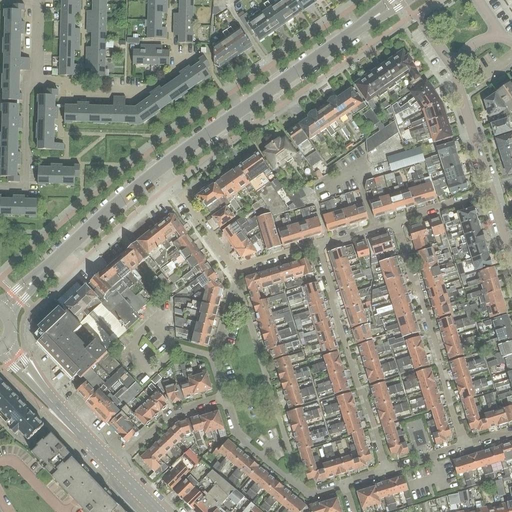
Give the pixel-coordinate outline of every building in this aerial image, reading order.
[(293,18),(281,1),(275,5),(271,0),(270,0),(268,2),(284,25),(285,24),(283,22),(285,21),(286,23),(293,18)] [(280,0),(281,1),(293,18),(300,13),(299,12),(300,11),(302,13),(303,12),(302,11),(294,0),(280,0)] [(294,0),(302,11),(311,5),(310,4),(312,3),(312,4),(314,3),(312,0),(294,0)] [(167,3),(148,2),(148,13),(150,13),(150,20),(146,20),(161,21),(162,9),(167,9),(167,3)] [(284,25),(268,2),(263,5),(267,11),(262,14),(273,31),(280,27),(279,25),(281,24),(283,26),(284,25)] [(80,4),(61,4),(61,14),(63,15),(63,21),(59,21),(59,22),(75,22),(75,10),(80,10),(80,4)] [(87,16),(87,22),(106,23),(106,12),(104,12),(104,5),(108,5),(93,4),(92,16),(87,16)] [(24,23),(21,23),(19,23),(19,11),(24,11),(24,5),(13,5),(13,10),(3,10),(7,11),(7,17),(5,17),(5,28),(24,29),(24,23)] [(174,19),(174,25),(193,25),(193,15),(191,14),(191,8),(195,8),(195,7),(179,7),(179,19),(174,19)] [(221,12),(218,8),(213,8),(212,16),(215,16),(221,12)] [(244,16),(240,19),(251,36),(254,34),(259,41),(273,31),(262,14),(259,11),(249,18),(246,14),(245,15),(244,16)] [(161,21),(146,20),(150,21),(150,27),(148,27),(147,39),(166,39),(166,33),(161,33),(161,21)] [(75,22),(59,22),(63,22),(63,29),(61,29),(61,40),(79,40),(79,34),(74,34),(75,22)] [(106,23),(87,22),(87,28),(92,28),(92,40),(107,41),(103,40),(103,34),(105,34),(106,23)] [(193,25),(174,25),(174,31),(179,31),(178,43),(194,44),(194,43),(190,43),(190,36),(192,36),(193,25)] [(18,34),(21,35),(24,35),(24,29),(5,28),(5,39),(7,39),(7,46),(2,46),(18,47),(18,34)] [(245,51),(252,46),(240,29),(234,33),(230,28),(227,30),(242,53),(243,53),(242,51),(244,50),(245,51)] [(227,30),(226,31),(222,33),(226,39),(220,43),(232,60),(239,55),(238,54),(240,52),(241,54),(242,53),(227,30)] [(79,40),(61,40),(60,50),(62,50),(62,57),(58,57),(74,58),(74,46),(79,46),(79,40)] [(86,52),(86,58),(105,59),(105,48),(103,48),(103,41),(107,41),(92,40),(91,52),(86,52)] [(220,43),(214,47),(214,65),(214,64),(216,64),(216,66),(220,68),(232,60),(220,43)] [(30,59),(23,59),(18,59),(18,47),(2,46),(6,47),(6,53),(4,53),(4,64),(30,65),(30,59)] [(151,65),(151,46),(145,46),(145,51),(133,51),(133,66),(133,62),(140,62),(140,64),(151,65)] [(151,46),(151,65),(162,65),(162,63),(169,63),(169,67),(169,52),(157,51),(157,46),(151,46)] [(410,83),(413,88),(423,82),(413,69),(414,68),(410,63),(411,62),(408,57),(406,58),(402,51),(392,58),(405,77),(409,74),(412,78),(410,79),(412,82),(410,83)] [(74,58),(58,57),(58,58),(62,58),(62,65),(60,65),(60,76),(78,76),(79,70),(73,70),(74,58)] [(192,71),(191,69),(189,67),(184,70),(195,86),(204,79),(203,78),(208,74),(211,77),(206,69),(210,66),(203,57),(199,60),(202,64),(192,71)] [(105,59),(86,58),(86,64),(91,64),(91,77),(106,77),(102,76),(103,70),(105,70),(105,59)] [(405,77),(392,58),(385,63),(386,64),(384,66),(397,85),(397,86),(401,83),(400,80),(405,77)] [(17,70),(20,71),(30,71),(30,65),(4,64),(4,75),(6,75),(6,82),(2,82),(17,83),(17,70)] [(397,85),(384,66),(383,65),(377,69),(378,70),(374,73),(386,90),(388,89),(389,90),(397,85)] [(179,74),(181,76),(182,78),(172,85),(181,98),(182,97),(179,94),(185,90),(186,92),(195,86),(184,70),(179,74)] [(387,92),(386,90),(374,73),(374,72),(373,71),(367,76),(368,77),(365,79),(377,96),(378,95),(379,97),(387,92)] [(371,100),(377,96),(365,79),(364,79),(364,78),(357,83),(358,84),(355,86),(354,84),(354,85),(371,109),(372,111),(376,108),(371,100)] [(3,101),(16,101),(17,101),(19,101),(22,101),(22,95),(17,95),(17,83),(2,82),(6,83),(5,89),(3,89),(3,101)] [(399,114),(408,109),(408,108),(432,92),(430,90),(432,89),(427,82),(419,87),(419,86),(411,92),(414,98),(400,108),(396,103),(391,106),(395,116),(399,114)] [(504,87),(504,88),(497,93),(500,97),(511,113),(511,87),(510,84),(508,85),(508,84),(507,84),(506,84),(505,84),(505,85),(504,85),(504,86),(504,87)] [(162,92),(161,89),(160,87),(155,91),(165,106),(174,100),(173,98),(179,94),(181,98),(172,85),(162,92)] [(338,96),(350,113),(351,112),(354,117),(367,108),(355,91),(353,88),(353,89),(354,90),(352,91),(350,88),(338,96)] [(58,108),(55,108),(52,108),(53,96),(55,96),(58,96),(58,91),(46,90),(46,95),(37,95),(37,96),(41,96),(41,103),(39,103),(39,114),(57,114),(58,108)] [(150,94),(151,96),(153,98),(145,104),(151,113),(155,111),(156,112),(165,106),(155,91),(150,94)] [(419,108),(423,112),(440,100),(435,93),(433,94),(432,92),(408,108),(408,109),(411,113),(419,108)] [(390,97),(394,102),(399,99),(395,94),(390,97)] [(489,116),(489,117),(494,116),(500,114),(502,112),(506,118),(510,115),(506,110),(495,94),(485,101),(485,100),(483,100),(483,101),(483,102),(484,103),(485,103),(487,110),(486,110),(488,116),(489,116)] [(52,108),(55,108),(58,108),(61,108),(65,108),(65,106),(65,105),(61,105),(55,105),(55,96),(53,96),(52,108)] [(327,102),(328,103),(340,120),(346,116),(351,123),(355,120),(350,113),(338,96),(337,96),(338,98),(337,99),(336,97),(335,98),(334,97),(327,102)] [(113,97),(113,104),(113,110),(101,109),(101,125),(101,121),(108,121),(108,123),(119,123),(119,97),(113,97)] [(125,110),(125,107),(125,98),(119,97),(119,123),(130,124),(130,121),(136,122),(136,124),(137,124),(137,110),(125,110)] [(413,128),(426,123),(426,122),(432,120),(444,116),(443,114),(444,114),(445,114),(442,103),(440,100),(423,112),(425,118),(411,124),(413,128)] [(65,105),(65,106),(65,108),(64,124),(65,124),(65,120),(72,120),(72,122),(83,122),(83,103),(77,103),(77,106),(77,108),(65,108),(65,105)] [(89,109),(89,106),(89,104),(83,103),(83,122),(94,123),(94,121),(100,121),(100,125),(101,125),(101,109),(89,109)] [(326,104),(318,109),(330,127),(336,123),(341,130),(345,127),(340,120),(328,103),(327,103),(329,105),(327,106),(326,104)] [(21,117),(19,117),(16,117),(17,105),(19,105),(17,105),(1,104),(1,105),(5,105),(5,112),(3,112),(2,123),(21,123),(21,117)] [(137,110),(137,124),(142,124),(152,117),(150,115),(151,113),(145,104),(143,105),(143,106),(137,110)] [(314,110),(308,115),(320,133),(326,129),(331,137),(335,134),(330,127),(318,109),(318,110),(319,112),(317,113),(316,111),(315,112),(314,110)] [(379,131),(380,131),(384,128),(375,116),(372,111),(371,109),(363,115),(370,126),(374,127),(375,126),(378,130),(379,131)] [(52,120),(55,120),(57,120),(57,114),(39,114),(38,124),(40,125),(40,131),(36,131),(52,132),(52,120)] [(401,123),(403,122),(399,114),(395,116),(398,125),(401,123)] [(301,127),(310,140),(316,136),(321,144),(325,141),(325,140),(320,133),(308,115),(307,115),(308,117),(309,119),(307,120),(306,118),(298,123),(301,127)] [(492,124),(493,130),(493,131),(494,134),(495,135),(495,136),(511,131),(509,124),(511,123),(511,117),(510,115),(506,118),(507,119),(492,124)] [(412,139),(416,137),(448,127),(447,124),(448,124),(446,116),(445,116),(444,116),(432,120),(426,122),(426,123),(427,127),(410,133),(412,139)] [(398,133),(396,128),(395,121),(390,124),(392,131),(394,136),(398,133)] [(16,141),(16,129),(21,129),(21,123),(2,123),(2,134),(4,134),(4,140),(0,140),(0,141),(16,141)] [(392,131),(390,124),(385,128),(386,132),(389,139),(394,136),(392,131)] [(322,161),(298,126),(287,133),(297,148),(300,152),(306,161),(311,168),(322,161)] [(431,138),(432,140),(433,144),(435,143),(447,139),(451,138),(452,137),(450,129),(449,130),(448,127),(416,137),(417,140),(417,142),(431,138)] [(384,128),(380,131),(381,134),(384,142),(389,139),(386,132),(385,128),(384,128)] [(64,144),(56,144),(51,144),(52,132),(36,131),(36,132),(40,132),(40,139),(38,139),(38,150),(63,150),(64,144)] [(379,131),(375,134),(376,136),(379,146),(384,142),(381,134),(380,131),(379,131)] [(375,134),(371,137),(375,149),(379,146),(376,136),(375,134)] [(511,134),(501,138),(497,140),(498,145),(497,147),(498,149),(500,150),(500,151),(511,147),(511,134)] [(366,141),(367,154),(375,149),(371,137),(366,141)] [(297,154),(287,140),(285,138),(280,141),(279,139),(272,144),(286,162),(287,163),(293,160),(291,158),(293,157),(299,166),(306,161),(300,152),(297,154)] [(447,139),(435,143),(436,148),(448,144),(447,139)] [(16,141),(0,141),(0,140),(4,141),(4,148),(2,148),(2,159),(20,159),(21,153),(15,153),(16,141)] [(351,142),(344,147),(347,151),(354,146),(351,142)] [(424,160),(424,161),(425,164),(457,154),(455,149),(456,149),(456,148),(455,145),(454,144),(453,143),(448,144),(436,148),(438,155),(431,157),(431,159),(424,160)] [(285,163),(286,162),(272,144),(266,148),(267,150),(263,153),(266,159),(270,165),(271,165),(274,170),(277,174),(276,175),(279,180),(284,176),(278,168),(280,166),(281,168),(286,164),(285,163)] [(424,161),(424,160),(421,147),(387,158),(391,171),(424,161)] [(504,162),(504,163),(511,160),(511,147),(500,151),(501,155),(502,157),(501,159),(502,161),(503,162),(504,162)] [(272,217),(273,216),(297,209),(287,195),(257,152),(250,157),(251,159),(244,163),(239,167),(254,190),(261,200),(265,206),(270,214),(272,217)] [(321,156),(324,162),(332,159),(329,153),(321,156)] [(425,164),(426,168),(433,166),(434,167),(441,164),(443,171),(460,165),(460,164),(461,163),(460,160),(459,159),(458,159),(457,154),(425,164)] [(8,182),(20,183),(20,177),(15,177),(15,165),(20,165),(20,159),(2,159),(1,170),(3,170),(3,177),(0,176),(0,177),(8,177),(8,182)] [(507,174),(511,172),(511,160),(504,163),(504,164),(503,166),(504,168),(506,169),(507,174)] [(51,165),(51,168),(51,170),(39,170),(39,168),(38,168),(38,186),(38,182),(45,182),(45,184),(56,184),(57,165),(51,165)] [(80,166),(74,166),(74,171),(62,171),(63,165),(57,165),(56,184),(67,184),(67,182),(74,183),(74,187),(75,177),(80,178),(80,166)] [(446,178),(438,180),(439,184),(464,177),(462,172),(463,172),(464,170),(463,168),(461,167),(460,165),(443,171),(446,178)] [(254,190),(239,167),(238,167),(236,168),(237,169),(237,170),(235,171),(235,170),(233,168),(226,174),(239,193),(245,188),(249,194),(254,190)] [(436,199),(435,195),(432,185),(431,182),(425,184),(421,170),(416,171),(417,173),(425,202),(428,201),(428,202),(436,199)] [(393,173),(384,176),(386,182),(395,179),(393,173)] [(425,202),(417,173),(411,175),(415,187),(410,189),(415,206),(423,203),(423,202),(425,202)] [(216,182),(215,183),(230,205),(236,213),(241,209),(232,197),(239,193),(226,174),(218,179),(219,181),(220,182),(218,184),(217,183),(216,182)] [(415,206),(410,189),(405,190),(401,176),(396,178),(398,187),(405,208),(407,207),(408,208),(415,206)] [(438,197),(443,195),(441,188),(449,186),(451,194),(453,193),(453,194),(454,194),(457,194),(458,192),(457,192),(467,188),(467,187),(468,187),(468,185),(467,183),(466,182),(465,182),(464,177),(439,184),(434,186),(438,197)] [(374,200),(368,201),(373,214),(374,218),(382,216),(382,215),(384,214),(378,193),(377,189),(375,184),(374,179),(366,181),(365,189),(366,193),(371,191),(374,200)] [(201,204),(205,209),(206,208),(213,217),(221,211),(227,208),(230,205),(215,183),(213,184),(214,185),(211,187),(209,185),(196,195),(197,195),(195,196),(198,200),(199,199),(202,203),(201,204)] [(311,183),(306,185),(311,195),(315,192),(311,183)] [(380,183),(375,184),(377,189),(378,193),(384,214),(386,213),(387,214),(395,212),(389,195),(384,196),(383,191),(380,183)] [(306,185),(296,191),(301,200),(311,195),(306,185)] [(395,193),(389,195),(395,212),(403,210),(402,209),(405,208),(398,187),(394,188),(395,193)] [(296,191),(287,195),(297,209),(305,207),(301,200),(296,191)] [(368,220),(363,203),(357,205),(353,192),(349,193),(358,222),(360,222),(368,220)] [(349,208),(343,210),(348,226),(356,224),(355,223),(358,222),(349,193),(345,194),(349,208)] [(13,197),(13,199),(13,202),(1,201),(1,196),(0,196),(0,207),(0,208),(0,217),(1,217),(1,213),(8,213),(7,215),(18,215),(19,197),(13,197)] [(37,200),(36,202),(25,202),(25,197),(19,197),(18,215),(29,216),(29,214),(36,214),(36,218),(37,218),(37,200)] [(255,211),(265,206),(261,200),(251,206),(255,211)] [(337,211),(333,200),(329,201),(338,228),(340,228),(348,226),(343,210),(337,211)] [(322,216),(326,227),(328,232),(336,230),(335,229),(338,228),(329,201),(324,203),(328,214),(322,216)] [(318,217),(312,219),(311,217),(315,216),(315,214),(317,213),(315,207),(314,206),(304,209),(313,236),(315,235),(315,236),(323,234),(322,229),(318,217)] [(219,227),(219,228),(224,225),(236,216),(233,212),(231,213),(227,208),(221,211),(213,217),(211,219),(216,226),(218,225),(219,227)] [(457,213),(459,219),(444,224),(446,229),(457,226),(477,219),(475,214),(477,213),(476,210),(474,209),(473,208),(457,213)] [(298,223),(303,240),(310,238),(310,237),(313,236),(304,209),(294,212),(295,214),(298,214),(298,217),(296,218),(298,223)] [(257,218),(267,250),(268,250),(268,249),(279,246),(280,246),(270,214),(257,218)] [(284,215),(285,218),(292,243),(295,242),(295,243),(303,240),(298,223),(292,225),(288,214),(284,215)] [(178,221),(174,216),(173,216),(171,216),(170,216),(170,215),(165,219),(164,219),(179,239),(181,238),(186,234),(184,231),(185,230),(184,231),(181,227),(182,227),(178,221)] [(250,225),(244,217),(235,222),(222,231),(223,233),(223,234),(225,237),(226,237),(229,240),(250,225)] [(437,218),(429,220),(429,221),(430,225),(432,230),(434,238),(440,236),(444,249),(449,248),(440,217),(439,217),(439,218),(437,219),(437,218)] [(281,241),(282,245),(282,246),(290,244),(290,243),(292,243),(285,218),(281,219),(284,228),(277,230),(281,241)] [(156,226),(155,226),(167,242),(171,246),(171,247),(172,248),(174,246),(173,244),(179,239),(164,219),(163,220),(164,221),(160,224),(159,223),(158,224),(158,225),(157,227),(156,226)] [(452,239),(458,238),(461,238),(460,237),(481,231),(479,226),(480,224),(479,221),(478,221),(477,219),(457,226),(459,233),(457,234),(451,235),(452,236),(452,239)] [(253,223),(250,225),(229,240),(232,244),(231,246),(233,249),(235,248),(236,250),(248,241),(245,236),(253,230),(252,230),(258,226),(256,221),(253,223)] [(408,228),(409,231),(408,231),(409,236),(410,236),(412,241),(415,251),(429,247),(436,244),(434,238),(432,230),(427,231),(425,227),(424,223),(424,222),(415,224),(416,225),(408,228)] [(153,228),(146,233),(157,248),(158,248),(157,249),(159,252),(160,252),(165,259),(167,251),(171,247),(171,246),(167,242),(155,226),(154,227),(155,228),(153,229),(153,228)] [(484,242),(484,243),(485,242),(483,237),(484,237),(483,232),(482,232),(481,230),(481,231),(460,237),(461,238),(463,245),(460,245),(461,250),(484,242)] [(138,240),(137,241),(149,255),(150,255),(151,256),(150,257),(155,263),(155,262),(160,268),(168,262),(165,259),(160,252),(159,252),(157,249),(158,248),(157,248),(146,233),(140,238),(140,239),(138,240)] [(384,253),(386,260),(395,257),(394,254),(389,256),(388,251),(394,250),(388,233),(381,235),(381,236),(379,237),(384,253)] [(171,259),(193,243),(190,240),(191,239),(188,235),(187,235),(186,234),(181,238),(179,239),(173,244),(174,246),(176,249),(168,255),(171,259)] [(236,250),(235,250),(238,253),(237,255),(239,257),(240,257),(241,258),(257,253),(252,246),(259,240),(256,235),(248,241),(236,250)] [(380,254),(382,261),(386,260),(384,253),(379,237),(377,237),(376,236),(369,239),(369,240),(371,243),(373,250),(374,256),(375,256),(380,254)] [(367,240),(371,253),(371,265),(375,264),(378,263),(375,256),(374,256),(373,250),(371,243),(369,240),(367,240)] [(355,244),(354,244),(358,259),(364,258),(369,256),(369,253),(367,248),(365,241),(362,242),(361,241),(359,241),(359,242),(357,243),(356,242),(354,243),(355,244)] [(160,271),(136,242),(135,242),(135,243),(135,244),(134,245),(133,245),(132,244),(126,250),(139,266),(145,261),(156,274),(160,271)] [(471,259),(488,254),(487,252),(488,251),(488,248),(486,248),(484,243),(484,242),(461,250),(463,254),(469,252),(471,259)] [(172,262),(176,268),(185,262),(199,252),(198,251),(199,250),(196,246),(195,246),(193,243),(171,259),(172,262)] [(352,245),(345,247),(342,248),(341,247),(330,251),(329,253),(328,254),(330,259),(331,259),(332,263),(355,256),(352,245)] [(416,253),(418,260),(419,260),(419,262),(441,256),(439,252),(435,253),(433,248),(432,248),(420,251),(416,253)] [(119,255),(121,257),(119,258),(118,257),(118,258),(131,274),(131,273),(138,281),(142,278),(135,270),(139,266),(126,250),(119,255)] [(201,255),(199,252),(185,262),(176,268),(178,271),(180,272),(188,266),(191,271),(205,261),(204,260),(205,259),(202,255),(201,255)] [(465,261),(466,266),(473,264),(475,271),(492,266),(491,264),(492,263),(491,260),(490,259),(488,254),(471,259),(465,261)] [(355,256),(332,263),(332,265),(334,272),(350,267),(349,262),(356,259),(355,256)] [(419,265),(421,272),(439,267),(437,261),(442,260),(441,256),(419,262),(420,264),(419,265)] [(108,264),(108,265),(122,281),(129,288),(128,288),(136,296),(144,307),(148,303),(139,293),(144,289),(138,282),(138,281),(131,273),(131,274),(118,258),(118,257),(112,262),(113,263),(110,266),(109,265),(108,264)] [(306,281),(307,285),(312,284),(311,281),(309,275),(314,273),(310,258),(308,258),(308,257),(303,259),(303,260),(299,261),(304,277),(305,276),(306,281)] [(377,274),(398,267),(397,265),(398,264),(396,257),(395,257),(386,260),(382,261),(382,262),(379,263),(380,268),(376,270),(375,270),(377,274)] [(297,288),(301,287),(307,285),(306,281),(302,282),(302,280),(300,281),(299,278),(304,277),(299,261),(298,261),(298,260),(293,262),(294,263),(289,264),(296,287),(297,286),(297,288)] [(194,274),(197,279),(198,279),(211,270),(210,268),(210,267),(209,265),(208,264),(205,261),(191,271),(183,277),(186,281),(194,274)] [(176,268),(172,262),(161,270),(166,275),(176,268)] [(279,267),(284,283),(290,281),(291,283),(292,288),(296,287),(289,264),(287,265),(286,264),(282,265),(282,266),(279,267)] [(113,288),(113,289),(122,281),(108,265),(109,265),(108,266),(109,266),(106,269),(105,268),(99,272),(101,273),(100,274),(100,273),(99,274),(113,288)] [(284,283),(279,267),(276,268),(276,267),(271,269),(272,270),(268,271),(275,295),(280,293),(277,285),(284,283)] [(350,267),(334,272),(336,279),(337,279),(338,281),(361,274),(360,270),(357,271),(352,273),(350,267)] [(377,274),(373,275),(374,281),(379,280),(378,278),(383,276),(385,282),(402,276),(400,269),(399,269),(398,267),(377,274)] [(455,267),(453,267),(440,271),(439,267),(421,272),(423,279),(424,278),(425,281),(457,272),(455,267)] [(166,275),(168,278),(169,278),(176,273),(178,271),(176,268),(166,275)] [(479,280),(477,280),(467,283),(468,288),(480,284),(496,279),(494,275),(495,273),(494,270),(493,269),(492,268),(477,273),(479,280)] [(198,279),(197,279),(189,285),(191,289),(199,284),(202,289),(204,289),(206,287),(209,284),(222,288),(216,279),(218,278),(211,270),(198,279)] [(258,274),(263,289),(268,288),(271,296),(275,295),(268,271),(265,272),(264,271),(260,272),(260,273),(258,274)] [(425,283),(427,290),(445,285),(443,280),(458,275),(457,272),(425,281),(426,283),(425,283)] [(92,281),(91,282),(92,282),(97,288),(103,294),(116,308),(124,300),(136,313),(137,314),(139,312),(144,307),(136,296),(128,288),(129,288),(122,281),(113,289),(113,288),(99,274),(98,273),(91,280),(92,281)] [(176,273),(169,278),(173,284),(179,280),(180,279),(180,278),(176,273)] [(356,286),(354,280),(365,277),(365,276),(363,273),(361,274),(338,281),(338,283),(337,284),(340,291),(356,286)] [(165,287),(169,284),(162,274),(158,277),(165,287)] [(263,289),(258,274),(255,275),(254,274),(252,274),(247,276),(246,276),(245,277),(246,277),(245,279),(244,279),(244,280),(245,281),(244,281),(246,286),(247,288),(248,288),(250,295),(259,293),(258,291),(263,289)] [(372,291),(372,296),(404,286),(403,284),(404,283),(402,276),(385,282),(386,286),(372,291)] [(476,298),(478,297),(499,291),(498,286),(499,284),(498,281),(496,280),(496,279),(480,284),(482,291),(479,292),(474,293),(476,298)] [(92,282),(86,287),(92,293),(98,299),(110,313),(116,308),(103,294),(97,288),(92,282)] [(317,282),(312,284),(307,285),(301,287),(302,293),(287,298),(288,302),(320,292),(319,289),(320,289),(318,284),(317,284),(317,282)] [(220,298),(223,288),(222,288),(209,284),(206,287),(204,289),(205,291),(204,293),(204,294),(220,298)] [(431,299),(451,293),(450,290),(446,291),(445,285),(427,290),(429,297),(430,297),(431,299)] [(65,306),(64,308),(96,342),(97,341),(105,350),(140,318),(136,314),(137,314),(136,313),(124,300),(116,308),(110,313),(98,299),(92,293),(86,287),(86,286),(85,287),(85,288),(83,289),(83,290),(79,294),(78,294),(72,300),(71,300),(72,300),(68,304),(67,304),(67,305),(65,306)] [(356,286),(340,291),(342,298),(343,298),(343,300),(371,291),(371,287),(358,291),(356,286)] [(404,286),(372,296),(372,300),(389,295),(390,300),(408,295),(405,288),(404,288),(404,286)] [(371,291),(343,300),(344,302),(343,302),(345,309),(362,304),(360,299),(366,297),(370,296),(371,291)] [(499,291),(478,297),(481,304),(479,305),(480,309),(503,302),(501,297),(502,296),(501,293),(500,292),(499,291)] [(320,292),(288,302),(290,306),(306,302),(307,307),(323,302),(322,300),(323,300),(322,295),(321,296),(320,292)] [(203,299),(202,303),(202,304),(218,308),(220,298),(204,294),(204,293),(202,293),(202,294),(199,293),(194,296),(203,299)] [(269,303),(281,300),(280,295),(261,301),(259,293),(250,295),(255,313),(270,308),(269,303)] [(449,299),(453,297),(452,293),(451,293),(431,299),(432,302),(431,302),(433,309),(434,309),(450,304),(449,299)] [(408,295),(390,300),(392,306),(376,311),(377,315),(380,314),(410,305),(409,302),(410,302),(408,295)] [(202,303),(190,300),(185,299),(174,299),(174,303),(184,303),(188,303),(186,310),(190,311),(199,313),(199,314),(215,318),(218,308),(202,304),(202,303)] [(293,316),(294,321),(300,320),(326,311),(325,309),(326,309),(324,302),(323,302),(307,307),(309,311),(293,316)] [(436,319),(438,318),(441,317),(453,314),(451,308),(456,307),(455,302),(450,304),(434,309),(435,311),(434,311),(436,319)] [(490,319),(502,315),(506,313),(506,312),(507,310),(506,307),(504,307),(503,302),(480,309),(482,313),(488,312),(490,319)] [(468,303),(457,306),(459,312),(470,308),(468,303)] [(362,304),(345,309),(348,316),(349,318),(370,312),(370,308),(363,310),(362,304)] [(394,314),(396,319),(413,314),(411,307),(410,307),(410,305),(380,314),(377,315),(374,316),(377,325),(378,326),(383,325),(382,320),(379,321),(379,319),(389,315),(394,314)] [(43,332),(40,335),(42,338),(40,340),(75,377),(77,375),(81,379),(83,377),(108,353),(105,350),(97,341),(96,342),(64,308),(40,330),(43,332)] [(270,308),(255,313),(258,322),(290,313),(288,308),(272,313),(270,308)] [(197,323),(212,328),(215,318),(199,314),(199,313),(190,311),(186,310),(184,310),(183,314),(198,318),(197,323)] [(326,311),(300,320),(301,324),(312,321),(313,326),(329,321),(328,319),(329,319),(328,314),(327,315),(326,311)] [(351,328),(356,327),(367,323),(365,317),(370,315),(370,312),(349,318),(350,320),(349,321),(351,328)] [(290,313),(258,322),(261,331),(276,327),(274,321),(284,318),(286,324),(293,322),(290,313)] [(413,314),(396,319),(398,324),(386,328),(387,332),(389,331),(415,323),(415,321),(416,321),(413,314)] [(508,320),(507,316),(507,315),(502,317),(484,322),(485,327),(493,325),(495,332),(510,327),(510,325),(511,325),(510,320),(508,320)] [(212,328),(197,323),(174,317),(175,322),(195,328),(194,333),(210,337),(212,328)] [(439,320),(437,321),(440,331),(463,324),(462,320),(454,322),(452,317),(442,319),(439,320)] [(298,334),(300,340),(304,339),(332,330),(331,326),(330,321),(329,322),(329,321),(313,326),(315,331),(303,334),(303,332),(298,334)] [(402,338),(403,338),(419,333),(417,325),(416,325),(415,323),(389,331),(390,335),(395,334),(400,332),(402,338)] [(354,336),(356,344),(372,339),(370,331),(376,329),(375,325),(370,326),(370,324),(357,328),(352,330),(355,336),(354,336)] [(463,324),(440,331),(443,340),(458,336),(456,330),(464,328),(463,324)] [(276,327),(261,331),(264,341),(291,333),(289,329),(278,332),(276,327)] [(491,346),(509,340),(511,339),(511,328),(510,327),(495,332),(497,339),(490,341),(491,346)] [(189,343),(207,348),(210,337),(194,333),(184,330),(183,335),(190,337),(189,343)] [(333,334),(332,330),(304,339),(305,343),(317,339),(319,344),(335,340),(334,339),(335,339),(334,334),(333,334)] [(296,331),(291,333),(264,341),(267,351),(270,350),(282,346),(281,341),(297,336),(296,331)] [(458,336),(443,340),(446,350),(469,343),(468,339),(460,341),(458,336)] [(415,338),(404,342),(397,344),(399,348),(406,345),(408,351),(423,346),(420,337),(415,338)] [(394,338),(387,340),(388,342),(389,346),(392,345),(397,344),(404,342),(403,338),(402,338),(395,340),(394,338)] [(321,349),(322,354),(338,350),(337,348),(338,348),(337,344),(336,344),(335,340),(319,344),(311,347),(312,352),(317,350),(321,349)] [(273,359),(278,358),(288,355),(287,349),(300,345),(298,341),(282,346),(270,350),(273,359)] [(372,341),(358,345),(361,355),(383,348),(382,344),(374,347),(374,346),(372,341)] [(497,360),(511,355),(511,341),(498,346),(500,353),(495,355),(496,360),(497,360)] [(469,343),(446,350),(449,360),(450,359),(454,358),(464,355),(462,349),(470,347),(469,343)] [(410,357),(402,359),(403,363),(426,356),(423,346),(408,351),(410,357)] [(383,348),(361,355),(364,365),(379,360),(378,356),(377,355),(385,352),(383,348)] [(325,363),(317,365),(318,369),(341,362),(337,352),(333,353),(323,356),(325,363)] [(108,353),(83,377),(87,381),(76,391),(86,402),(122,368),(108,353)] [(279,359),(274,361),(277,371),(292,367),(290,361),(298,359),(297,355),(289,357),(279,359)] [(508,371),(511,369),(511,355),(497,360),(498,366),(505,363),(508,371)] [(426,356),(403,363),(404,367),(412,365),(414,370),(415,370),(424,367),(428,366),(429,366),(426,356)] [(450,362),(449,362),(449,363),(452,372),(475,365),(474,361),(466,364),(464,358),(454,361),(450,362)] [(379,360),(364,365),(366,370),(367,374),(389,367),(388,363),(380,366),(379,360)] [(490,362),(488,363),(489,368),(498,366),(497,360),(496,360),(490,362)] [(341,362),(318,369),(319,373),(327,370),(329,376),(343,371),(341,362)] [(180,384),(184,399),(194,396),(194,395),(193,395),(186,370),(184,364),(180,365),(185,383),(180,384)] [(198,366),(198,367),(201,374),(197,375),(202,391),(204,391),(205,393),(206,393),(207,391),(212,389),(204,364),(198,366)] [(475,365),(452,372),(455,382),(470,377),(469,372),(476,369),(475,365)] [(292,367),(277,371),(280,381),(302,374),(301,370),(293,372),(292,367)] [(389,367),(367,374),(369,384),(370,384),(375,382),(383,380),(384,380),(385,380),(383,374),(391,371),(389,367)] [(98,414),(100,416),(136,382),(122,368),(86,402),(89,404),(94,408),(93,409),(94,410),(95,410),(99,413),(98,414)] [(192,368),(186,370),(193,395),(194,395),(198,394),(200,394),(201,394),(200,392),(202,391),(197,375),(194,376),(192,368)] [(415,373),(417,379),(409,381),(411,385),(433,378),(432,373),(430,368),(429,368),(429,369),(416,373),(416,372),(415,373)] [(331,381),(323,384),(324,388),(346,381),(345,377),(343,371),(329,376),(331,381)] [(509,380),(494,385),(496,389),(511,384),(511,371),(507,373),(509,380)] [(302,374),(280,381),(283,390),(297,386),(296,380),(304,378),(302,374)] [(158,375),(152,381),(155,385),(162,379),(158,375)] [(470,377),(455,382),(458,391),(481,384),(480,380),(472,383),(470,377)] [(436,387),(433,378),(411,385),(412,389),(420,387),(421,392),(436,387)] [(0,410),(9,420),(13,425),(9,429),(15,435),(19,430),(29,440),(44,426),(0,379),(0,410)] [(179,401),(181,400),(176,386),(175,384),(170,386),(169,380),(162,382),(167,396),(169,401),(172,400),(173,403),(174,403),(174,404),(180,402),(179,401)] [(346,381),(324,388),(325,392),(333,389),(335,395),(336,395),(345,392),(349,391),(346,381)] [(133,398),(142,389),(136,382),(100,416),(107,423),(126,405),(133,398)] [(371,387),(370,387),(373,397),(396,389),(395,386),(387,388),(385,382),(384,382),(375,385),(371,386),(371,387)] [(167,401),(163,397),(151,384),(148,388),(152,392),(154,390),(156,392),(150,398),(149,399),(157,407),(156,407),(160,410),(161,411),(162,410),(163,410),(166,408),(165,407),(167,405),(165,403),(167,401)] [(184,399),(180,384),(176,386),(181,400),(184,399)] [(481,384),(458,391),(461,401),(462,402),(473,398),(473,397),(476,396),(475,391),(482,388),(481,384)] [(511,388),(511,391),(498,396),(499,401),(507,398),(511,397),(511,396),(511,384),(511,388)] [(297,386),(283,390),(286,399),(308,392),(307,388),(299,391),(297,386)] [(421,392),(423,398),(415,400),(416,404),(439,397),(436,387),(421,392)] [(396,389),(373,397),(376,406),(391,401),(389,396),(397,394),(396,389)] [(141,406),(152,418),(153,419),(154,417),(155,418),(158,416),(157,414),(159,413),(158,412),(160,410),(156,407),(157,407),(149,399),(150,398),(144,392),(140,395),(144,400),(146,398),(147,400),(143,404),(141,406)] [(308,392),(286,399),(289,409),(294,408),(300,406),(301,406),(303,405),(302,399),(309,396),(308,392)] [(338,403),(330,406),(331,410),(354,403),(351,393),(350,393),(346,394),(337,397),(336,397),(336,398),(338,403)] [(431,410),(442,407),(439,397),(416,404),(418,408),(425,406),(427,411),(431,410)] [(511,421),(511,399),(511,397),(507,398),(509,407),(503,408),(508,423),(511,421)] [(133,398),(126,405),(128,408),(133,403),(132,403),(135,400),(133,398)] [(473,398),(462,402),(462,403),(466,417),(467,420),(479,416),(478,413),(477,410),(481,409),(480,406),(476,407),(473,399),(473,398)] [(141,406),(135,400),(132,403),(133,403),(136,407),(138,406),(139,408),(133,414),(136,417),(139,421),(145,426),(146,425),(147,425),(150,423),(149,422),(151,420),(150,420),(152,418),(141,406)] [(391,401),(376,406),(379,416),(402,408),(401,405),(393,407),(391,402),(391,401)] [(495,402),(491,403),(498,426),(508,423),(503,408),(497,410),(495,402)] [(354,403),(331,410),(333,414),(341,411),(342,417),(357,412),(354,403)] [(489,413),(484,414),(485,419),(488,429),(498,426),(491,403),(487,405),(489,413)] [(109,425),(118,434),(119,433),(131,423),(131,422),(130,422),(136,417),(133,414),(131,412),(131,411),(126,405),(107,423),(108,424),(109,425)] [(436,426),(437,429),(448,426),(442,407),(431,410),(434,420),(430,421),(430,424),(435,423),(436,426)] [(290,412),(287,413),(290,422),(312,416),(311,412),(303,414),(302,408),(301,408),(294,410),(290,412),(290,411),(290,412)] [(402,408),(379,416),(382,425),(382,426),(394,423),(393,422),(394,422),(393,422),(397,421),(395,415),(403,413),(402,408)] [(212,414),(210,415),(214,431),(218,430),(220,438),(226,436),(225,433),(219,411),(214,413),(214,412),(212,412),(211,412),(211,413),(211,412),(212,414)] [(344,422),(336,425),(337,428),(360,422),(357,412),(342,417),(344,422)] [(205,415),(200,417),(204,430),(204,431),(207,442),(213,440),(211,432),(214,431),(210,415),(207,416),(207,414),(207,413),(206,414),(205,415)] [(190,418),(194,432),(199,447),(203,445),(199,432),(204,431),(204,430),(200,417),(200,415),(190,418)] [(312,416),(290,422),(293,432),(307,427),(306,422),(313,419),(312,416)] [(479,416),(467,420),(470,430),(477,428),(478,432),(488,429),(485,419),(480,421),(479,416)] [(131,423),(119,433),(121,436),(120,437),(121,438),(121,440),(123,442),(125,442),(126,443),(133,437),(133,438),(134,436),(136,437),(138,435),(138,433),(139,432),(139,431),(136,428),(134,427),(136,425),(136,424),(139,421),(136,417),(130,422),(131,422),(131,423)] [(178,422),(177,423),(185,436),(191,446),(192,448),(194,445),(188,424),(187,420),(182,421),(181,420),(179,421),(178,422)] [(360,422),(337,428),(339,433),(347,430),(348,436),(351,435),(352,435),(352,436),(363,433),(363,431),(360,422)] [(169,430),(180,442),(187,449),(191,446),(185,436),(177,423),(176,424),(175,423),(173,425),(173,427),(169,430)] [(394,423),(382,426),(383,427),(383,428),(387,440),(388,444),(399,441),(398,437),(397,434),(402,433),(401,432),(401,430),(396,431),(394,424),(394,423)] [(437,429),(438,433),(433,434),(436,445),(446,442),(444,438),(451,436),(448,426),(437,429)] [(307,427),(293,432),(294,437),(296,441),(318,434),(317,430),(309,432),(307,427)] [(162,437),(180,456),(183,453),(176,445),(180,442),(169,430),(167,430),(166,432),(166,433),(164,435),(162,437)] [(355,445),(350,446),(351,449),(356,448),(357,450),(358,454),(369,450),(368,447),(363,434),(363,433),(352,436),(353,437),(355,445)] [(73,459),(66,451),(67,450),(52,434),(31,453),(46,468),(45,469),(53,478),(73,459)] [(318,434),(296,441),(299,451),(299,452),(310,449),(310,448),(313,447),(311,441),(319,439),(318,434)] [(155,443),(166,455),(170,451),(174,455),(173,455),(177,459),(180,456),(162,437),(159,440),(157,440),(156,442),(155,443)] [(219,446),(213,453),(217,457),(219,455),(220,455),(220,454),(225,458),(235,446),(228,440),(224,444),(221,448),(219,446)] [(399,441),(388,444),(391,454),(398,452),(399,457),(409,454),(406,443),(400,444),(399,441)] [(502,446),(501,446),(506,462),(507,468),(511,466),(511,442),(507,444),(506,443),(503,444),(502,446)] [(166,455),(155,443),(154,445),(152,445),(150,447),(150,448),(146,452),(161,467),(161,466),(163,464),(160,460),(166,455)] [(229,461),(233,465),(243,453),(235,446),(225,458),(220,465),(216,470),(219,473),(229,461)] [(501,446),(491,449),(496,464),(501,462),(505,476),(509,475),(507,468),(506,462),(501,446)] [(171,489),(172,490),(188,475),(189,474),(201,461),(196,456),(193,452),(190,449),(171,467),(175,470),(167,478),(163,481),(167,485),(167,487),(169,489),(171,489)] [(310,449),(299,452),(299,453),(304,467),(305,470),(316,467),(315,463),(314,461),(319,459),(318,456),(313,458),(311,450),(310,449)] [(481,452),(490,480),(494,479),(490,466),(496,464),(491,449),(481,452)] [(343,450),(339,451),(341,459),(345,473),(356,470),(353,461),(351,456),(346,458),(343,450)] [(359,459),(353,461),(356,470),(366,467),(365,463),(372,460),(369,450),(358,454),(359,459)] [(161,467),(146,452),(140,458),(142,460),(142,461),(144,463),(145,463),(158,477),(165,470),(161,466),(161,467)] [(472,455),(477,470),(482,468),(486,482),(490,480),(481,452),(472,455)] [(251,459),(243,453),(233,465),(237,469),(228,480),(231,482),(251,459)] [(334,453),(330,454),(337,476),(345,473),(341,459),(336,461),(334,453)] [(328,463),(322,465),(324,470),(327,479),(337,476),(330,454),(326,455),(328,463)] [(463,458),(471,486),(475,485),(471,472),(477,470),(472,455),(463,458)] [(471,486),(463,458),(453,461),(457,476),(463,474),(467,488),(471,486)] [(53,478),(68,494),(76,502),(91,487),(96,482),(73,459),(53,478)] [(258,466),(251,459),(231,482),(234,485),(244,474),(249,479),(259,467),(258,466)] [(181,500),(182,500),(211,471),(201,461),(189,474),(188,475),(189,476),(174,492),(175,493),(179,497),(179,498),(180,498),(182,500),(181,500)] [(245,494),(249,497),(268,474),(259,467),(249,479),(255,483),(245,494)] [(305,470),(304,470),(308,480),(314,478),(316,482),(327,479),(324,470),(317,472),(316,467),(305,470)] [(182,500),(192,510),(193,510),(195,511),(215,511),(236,490),(212,471),(211,471),(182,500),(182,501),(182,500)] [(268,474),(249,497),(252,500),(261,489),(266,493),(276,481),(268,474)] [(408,506),(412,504),(403,476),(393,479),(398,494),(403,492),(408,506)] [(384,482),(393,510),(397,509),(393,496),(398,494),(393,479),(384,482)] [(502,480),(495,482),(497,490),(504,489),(502,480)] [(261,507),(264,510),(283,487),(276,481),(266,493),(270,496),(261,507)] [(91,487),(76,502),(85,511),(111,511),(118,506),(96,482),(91,487)] [(379,500),(385,498),(389,511),(393,510),(384,482),(374,485),(375,487),(379,500)] [(283,487),(264,510),(266,511),(267,511),(276,502),(281,505),(291,493),(283,487)] [(379,500),(375,487),(370,488),(368,487),(368,488),(368,490),(366,490),(371,507),(375,506),(376,511),(382,511),(383,511),(379,500)] [(371,507),(366,490),(364,491),(364,489),(363,489),(362,491),(357,492),(362,511),(369,511),(368,508),(371,507)] [(231,511),(244,497),(236,490),(215,511),(231,511)] [(467,491),(458,493),(458,494),(459,500),(460,503),(465,502),(464,498),(468,497),(467,491)] [(282,511),(287,511),(298,500),(291,493),(281,505),(285,509),(282,511)] [(249,511),(255,506),(244,497),(231,511),(249,511)] [(341,511),(338,498),(333,500),(332,499),(331,499),(330,499),(330,500),(331,501),(328,502),(331,511),(341,511)] [(301,511),(306,506),(298,500),(287,511),(301,511)] [(319,504),(321,511),(331,511),(328,502),(326,503),(326,501),(326,500),(325,501),(324,502),(319,504)] [(480,502),(481,508),(476,509),(476,511),(484,511),(484,507),(483,501),(480,502)] [(321,511),(319,504),(319,502),(309,505),(310,511),(321,511)] [(508,511),(506,503),(499,504),(500,508),(496,509),(496,511),(508,511)]
